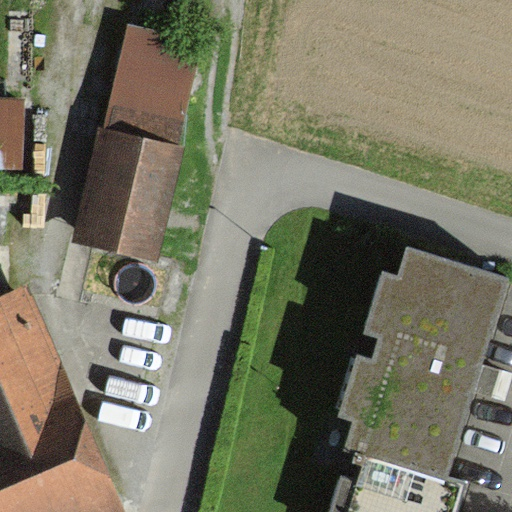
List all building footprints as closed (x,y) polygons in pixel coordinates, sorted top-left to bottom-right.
[(81,231),(143,245),(194,29),(132,15),(81,231)] [(0,131),(13,132),(13,92),(0,91),(0,131)] [(499,257),(386,222),(333,392),(446,427),(499,257)] [(0,511),(60,511),(120,485),(21,273),(0,282),(0,511)] [(335,511),(437,511),(461,437),(368,408),(335,511)]
